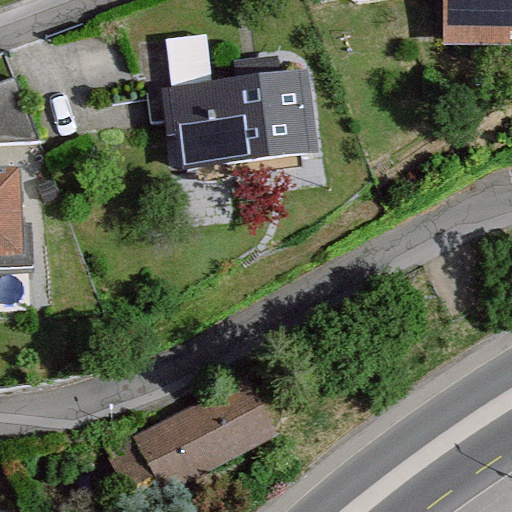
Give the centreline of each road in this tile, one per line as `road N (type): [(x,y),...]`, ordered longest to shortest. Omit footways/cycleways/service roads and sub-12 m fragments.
road 1 (residential): [(0,415),(91,398),(332,288),(482,208),(511,209)]
road 2 (primary): [(359,511),(511,402)]
